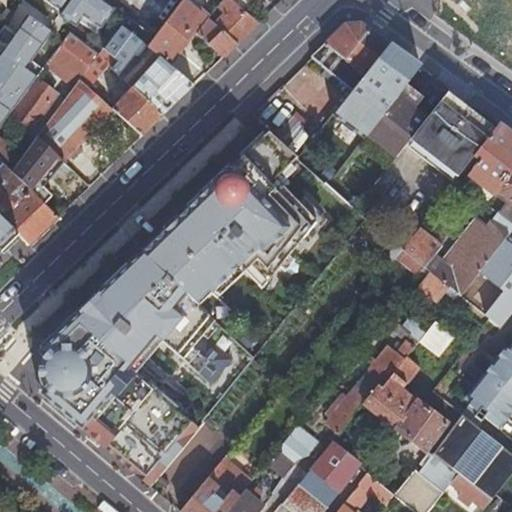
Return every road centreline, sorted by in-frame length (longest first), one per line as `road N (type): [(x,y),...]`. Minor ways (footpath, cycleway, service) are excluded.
road 1 (secondary): [(0,312),(322,0)]
road 2 (tertiary): [(140,511),(0,391)]
road 3 (residential): [(511,104),(369,0)]
